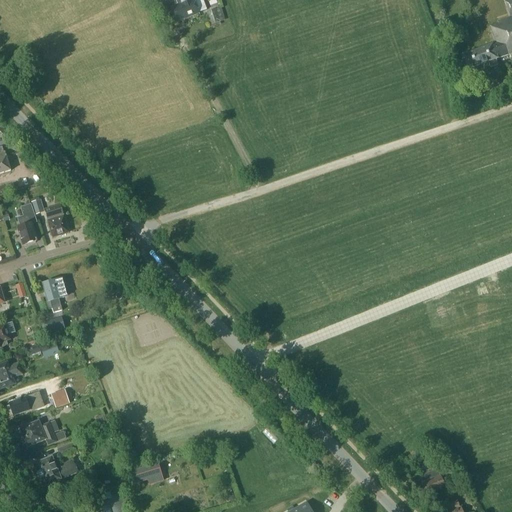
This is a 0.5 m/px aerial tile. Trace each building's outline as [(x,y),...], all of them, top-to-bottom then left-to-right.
[(187,16),(188,18),(199,13),(194,0),(177,0),(179,4),(171,7),(175,20),(187,16)] [(510,58),(511,57),(511,0),(504,0),(510,18),(498,22),(498,24),(490,27),(496,43),(464,55),(464,54),(462,55),(468,70),(488,62),(490,68),(498,65),(496,60),(509,55),(510,58)] [(209,12),(213,24),(228,20),(225,7),(209,12)] [(0,174),(10,171),(6,156),(5,156),(5,153),(6,153),(8,152),(5,152),(4,152),(0,139),(0,174)] [(7,186),(0,187),(0,195),(9,193),(7,186)] [(31,203),(35,215),(44,212),(41,200),(31,203)] [(38,241),(32,224),(37,222),(31,204),(21,208),(23,217),(18,219),(20,227),(18,228),(23,245),(38,241)] [(45,211),(53,237),(68,233),(63,217),(64,217),(61,206),(45,211)] [(61,308),(59,300),(66,298),(61,280),(43,285),(49,303),(50,302),(53,311),(61,308)] [(61,319),(42,325),(45,335),(64,330),(61,319)] [(12,322),(6,324),(0,326),(0,347),(0,348),(0,347),(2,346),(3,347),(5,345),(7,345),(6,341),(11,340),(9,334),(15,332),(12,322)] [(26,348),(30,359),(42,355),(38,344),(26,348)] [(56,344),(41,349),(44,359),(59,354),(56,344)] [(13,378),(22,375),(18,363),(9,366),(7,363),(0,365),(0,390),(16,385),(13,378)] [(64,390),(51,394),(56,408),(69,404),(64,390)] [(27,406),(41,401),(39,394),(25,398),(9,404),(14,416),(28,411),(27,406)] [(103,415),(95,417),(98,424),(105,422),(103,415)] [(27,447),(46,440),(48,446),(66,439),(63,432),(54,436),(49,423),(41,427),(39,422),(20,429),(24,439),(27,447)] [(84,448),(81,440),(57,449),(60,458),(78,451),(77,450),(84,448)] [(43,488),(79,473),(73,461),(60,465),(56,467),(52,457),(33,465),(43,488)] [(131,474),(133,483),(161,475),(158,466),(131,474)] [(91,467),(80,472),(83,480),(94,475),(91,467)] [(445,487),(438,470),(417,478),(420,484),(421,483),(426,495),(445,487)] [(93,511),(128,511),(120,486),(102,491),(105,503),(92,507),(93,511)] [(296,503),(294,505),(298,511),(319,511),(312,500),(300,508),(296,503)] [(462,511),(460,506),(459,506),(457,500),(442,506),(444,511),(462,511)]
